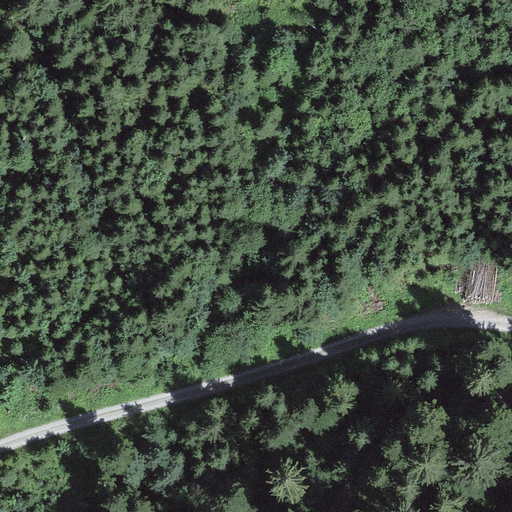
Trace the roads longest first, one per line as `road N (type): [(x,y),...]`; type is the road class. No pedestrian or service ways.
road 1 (track): [(0,442),(411,321),(511,322)]
road 2 (track): [(511,400),(449,409),(388,436),(334,511)]
